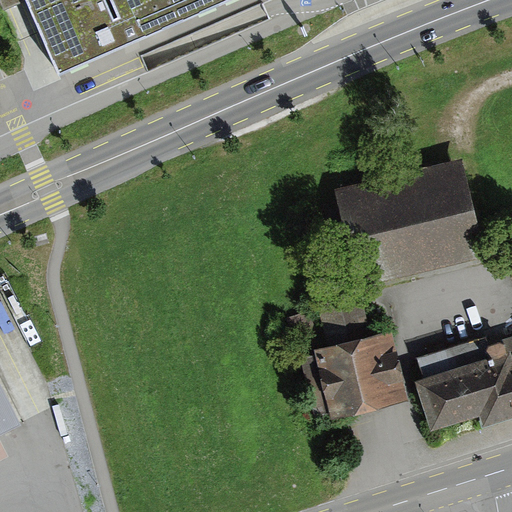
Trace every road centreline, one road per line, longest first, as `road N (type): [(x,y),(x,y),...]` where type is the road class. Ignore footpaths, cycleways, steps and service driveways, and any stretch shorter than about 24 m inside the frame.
road 1 (primary): [(0,212),(124,150),(486,0)]
road 2 (unknown): [(391,504),(413,295),(428,281),(476,277),(511,305)]
road 3 (residential): [(369,511),(492,472)]
